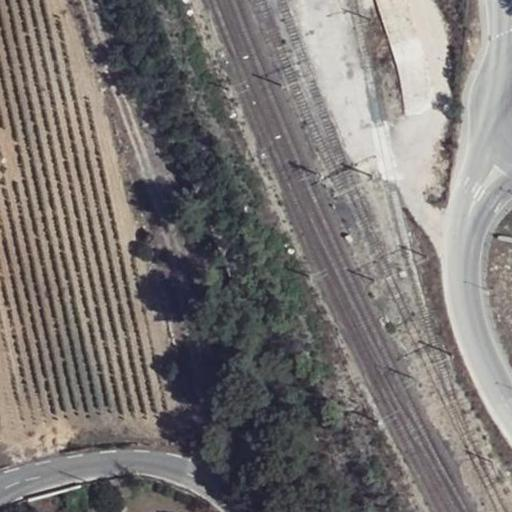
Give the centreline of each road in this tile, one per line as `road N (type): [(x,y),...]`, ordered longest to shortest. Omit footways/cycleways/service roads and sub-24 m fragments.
road 1 (track): [(82,0),(162,206),(191,334),(195,477)]
road 2 (track): [(460,239),(414,199),(402,157),(376,155),(357,141),(313,0)]
road 3 (tertiary): [(0,488),(79,465),(159,465),(217,487),(245,511)]
road 4 (unclassified): [(511,413),(465,314),(460,239)]
road 5 (track): [(420,0),(443,118),(432,144),(402,157)]
road 6 (track): [(393,3),(432,144)]
road 7 (unclassified): [(489,110),(460,239)]
